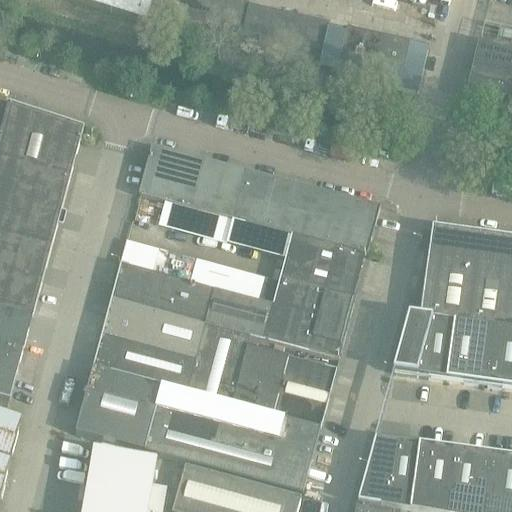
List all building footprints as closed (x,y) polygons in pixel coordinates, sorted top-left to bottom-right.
[(64,0),(146,26),(154,0),(64,0)] [(215,0),(167,0),(164,15),(244,33),(243,37),(322,55),(319,72),(318,73),(418,96),(428,50),(249,10),(249,8),(215,0)] [(511,52),(481,46),(480,45),(468,96),(503,104),(503,106),(506,107),(506,104),(511,105),(511,52)] [(0,308),(33,318),(70,178),(83,130),(9,106),(0,138),(0,308)] [(292,240),(363,259),(365,260),(378,211),(152,150),(139,199),(292,240)] [(511,335),(511,242),(432,231),(420,323),(451,327),(487,332),(511,335)] [(273,309),(347,328),(354,303),(351,303),(363,259),(292,240),(273,309)] [(213,293),(121,268),(93,373),(186,398),(319,433),(335,373),(246,350),(249,340),(204,328),(213,293)] [(347,328),(273,309),(213,293),(204,328),(249,340),(337,363),(347,328)] [(0,346),(24,353),(33,318),(0,308),(0,346)] [(511,335),(487,332),(451,327),(420,323),(409,321),(393,377),(511,393),(511,335)] [(0,413),(7,416),(24,353),(0,346),(0,413)] [(319,433),(186,398),(93,373),(76,437),(301,499),(319,433)] [(0,501),(22,421),(7,416),(0,413),(0,501)] [(511,511),(511,462),(376,444),(375,444),(358,507),(385,511),(511,511)] [(93,455),(82,511),(161,511),(164,491),(151,489),(155,466),(93,455)] [(296,511),(299,503),(184,471),(172,511),(296,511)]
